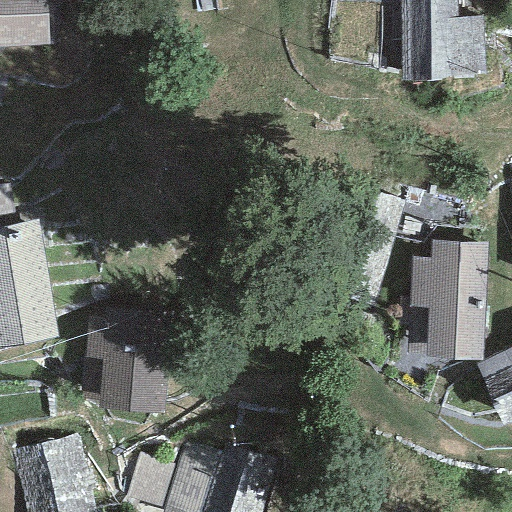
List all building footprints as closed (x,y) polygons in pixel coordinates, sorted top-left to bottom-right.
[(47,0),(0,0),(0,33),(49,30),(47,0)] [(399,0),(402,65),(476,61),(471,0),(399,0)] [(403,197),(351,179),(320,278),(371,293),(403,197)] [(0,220),(0,328),(58,317),(39,213),(0,220)] [(489,235),(432,233),(431,249),(411,248),(410,295),(428,295),(426,342),(485,344),(489,235)] [(82,386),(163,391),(168,304),(108,300),(107,312),(87,311),(82,386)] [(511,339),(476,355),(502,412),(511,407),(511,339)] [(95,511),(77,433),(12,448),(27,511),(95,511)] [(221,511),(256,511),(273,455),(224,441),(221,447),(185,439),(161,509),(172,511),(197,511),(199,506),(221,511)]
